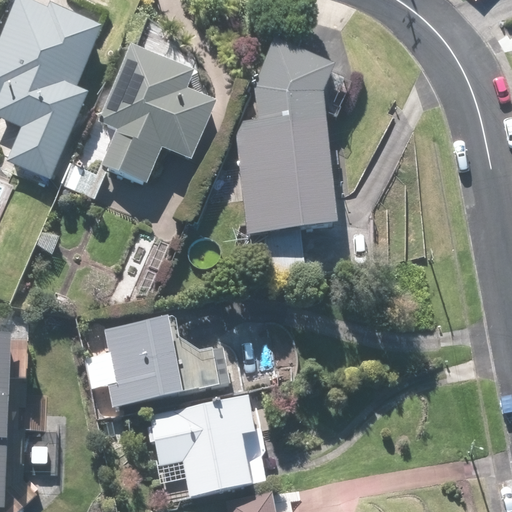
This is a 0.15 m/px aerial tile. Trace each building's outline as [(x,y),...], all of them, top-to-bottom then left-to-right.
[(106,34),(28,0),(24,0),(0,56),(0,93),(5,96),(0,107),(0,116),(27,128),(11,163),(56,183),(95,94),(82,89),(106,34)] [(284,40),(261,90),(264,120),(237,123),(250,236),(345,226),(331,97),(345,69),(284,40)] [(200,74),(137,47),(104,123),(122,131),(108,164),(152,183),(167,151),(196,163),(222,103),(193,91),(200,74)] [(107,181),(74,165),(64,186),(97,201),(107,181)] [(176,317),(108,331),(120,386),(112,387),(116,410),(226,387),(218,350),(204,353),(181,339),(176,317)] [(0,511),(19,511),(22,337),(0,336),(0,511)] [(255,398),(154,417),(164,467),(189,463),(195,496),(257,484),(247,435),(261,432),(255,398)] [(231,503),(232,511),(279,511),(276,494),(231,503)]
